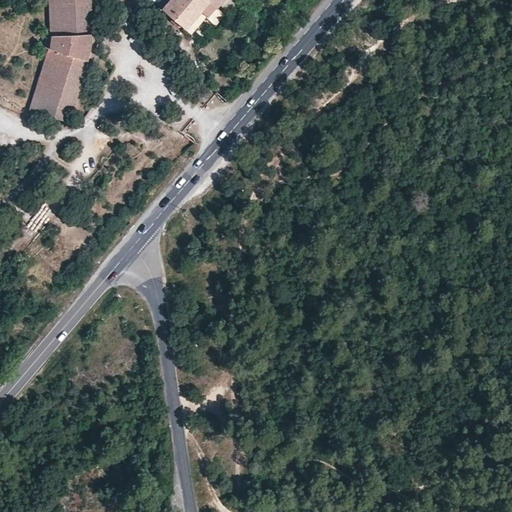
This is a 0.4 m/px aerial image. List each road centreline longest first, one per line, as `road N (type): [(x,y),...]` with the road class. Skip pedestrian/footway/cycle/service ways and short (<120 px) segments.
road 1 (primary): [(131,247),(344,0)]
road 2 (tertiary): [(190,511),(158,294),(131,247)]
road 3 (primary): [(0,403),(131,247)]
road 4 (track): [(173,404),(226,511)]
